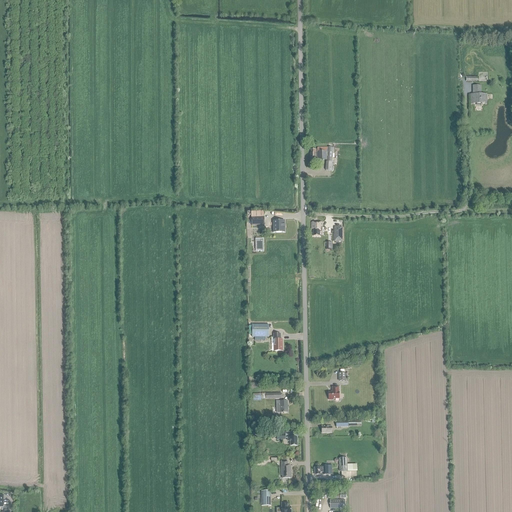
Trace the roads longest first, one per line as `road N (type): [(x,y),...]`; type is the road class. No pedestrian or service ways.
road 1 (tertiary): [(308,511),(298,0)]
road 2 (track): [(462,210),(302,215)]
